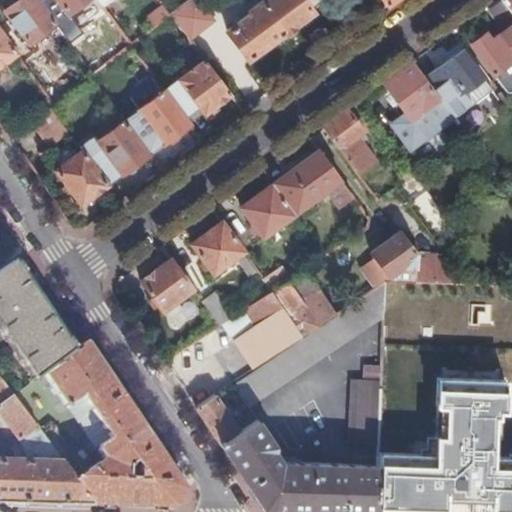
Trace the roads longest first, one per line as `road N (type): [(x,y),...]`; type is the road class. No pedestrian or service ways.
road 1 (residential): [(76,273),(446,0)]
road 2 (residential): [(76,273),(217,487),(223,511)]
road 3 (residential): [(0,167),(76,273)]
